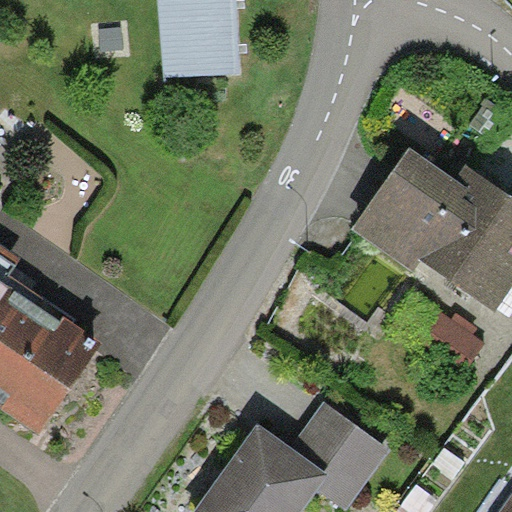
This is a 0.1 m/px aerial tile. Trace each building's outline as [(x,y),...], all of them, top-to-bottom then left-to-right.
[(158,0),(163,73),(239,70),(236,0),(158,0)] [(511,290),(511,201),(466,169),(456,184),(409,152),(352,233),(413,276),(421,264),(495,316),(511,290)] [(21,261),(0,246),(0,409),(39,437),(103,347),(34,298),(27,294),(36,281),(16,267),(21,261)] [(437,312),(417,346),(464,374),(484,340),(437,312)] [(347,511),(390,452),(323,404),(289,452),(329,479),(319,493),(345,511),(347,511)] [(289,452),(257,428),(195,511),(305,511),(319,493),(329,479),(289,452)] [(511,511),(511,494),(499,511),(511,511)]
